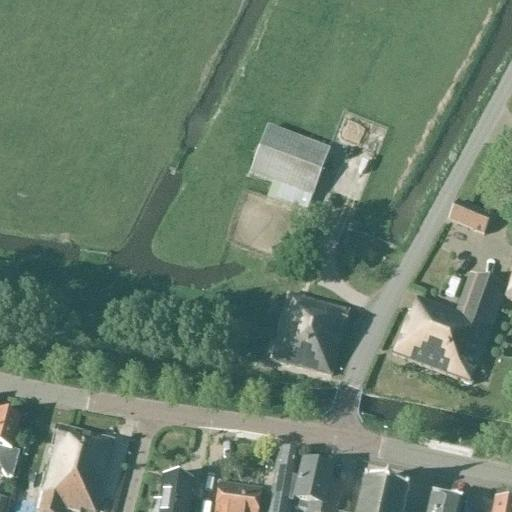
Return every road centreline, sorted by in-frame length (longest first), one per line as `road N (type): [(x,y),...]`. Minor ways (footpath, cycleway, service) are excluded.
road 1 (tertiary): [(339,438),(378,316),(511,73)]
road 2 (tertiary): [(146,411),(339,438)]
road 3 (tertiary): [(511,479),(339,438)]
road 4 (tertiary): [(0,384),(146,411)]
